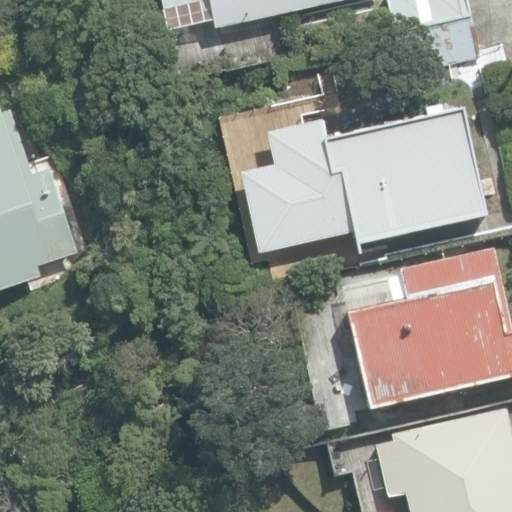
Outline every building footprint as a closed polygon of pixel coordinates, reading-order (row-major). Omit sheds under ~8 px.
[(210,0),(211,0),(217,27),(335,0),(162,0),(165,11),(210,0)] [(388,0),(397,36),(472,19),(467,0),(388,0)] [(409,72),(478,55),(470,24),(402,40),(409,72)] [(0,289),(52,272),(47,257),(84,245),(56,160),(33,167),(14,109),(1,113),(0,110),(0,289)] [(340,174),(357,246),(485,217),(460,110),(323,142),(331,176),(340,174)] [(343,288),(371,408),(511,375),(511,331),(505,333),(486,251),(401,271),(401,275),(343,288)] [(404,493),(407,511),(511,511),(511,443),(504,407),(392,435),(393,443),(376,447),(387,497),(404,493)]
